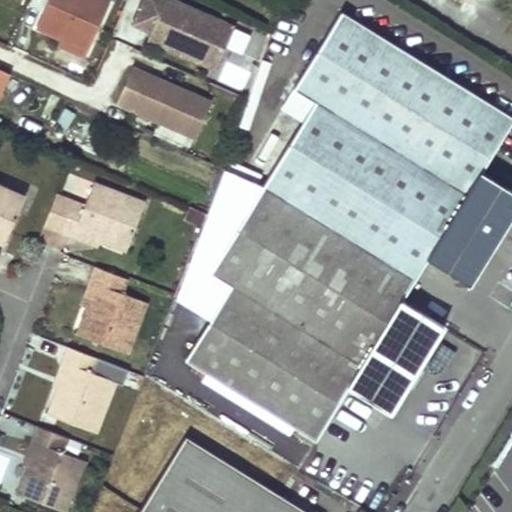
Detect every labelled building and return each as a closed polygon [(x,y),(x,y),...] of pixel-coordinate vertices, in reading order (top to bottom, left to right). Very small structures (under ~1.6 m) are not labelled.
[(65,46),(82,54),(105,3),(99,0),(42,0),(29,30),(54,41),(56,35),(68,41),(65,46)] [(232,26),(173,0),(140,0),(131,21),(149,29),(145,36),(213,67),(232,26)] [(264,188),(414,280),(424,264),(479,176),(511,124),(340,16),(292,93),(315,107),(302,127),(264,188)] [(56,35),(54,41),(65,46),(68,41),(56,35)] [(0,99),(12,74),(0,68),(0,99)] [(222,107),(143,71),(126,107),(191,136),(196,125),(211,132),(222,107)] [(315,107),(292,93),(280,112),(302,127),(315,107)] [(211,132),(196,125),(191,136),(206,143),(211,132)] [(511,196),(479,176),(424,264),(468,292),(511,220),(511,196)] [(144,203),(91,182),(82,205),(70,200),(57,230),(73,236),(75,231),(97,240),(113,246),(116,236),(129,241),(144,203)] [(0,242),(2,243),(23,196),(0,186),(0,242)] [(414,280),(264,188),(210,275),(229,287),(183,360),(314,441),(346,390),(350,384),(370,352),(374,344),(399,305),(414,280)] [(42,224),(57,230),(70,200),(54,194),(42,224)] [(75,231),(73,236),(95,245),(97,240),(75,231)] [(129,241),(116,236),(113,246),(125,251),(129,241)] [(130,279),(99,267),(93,282),(99,284),(89,308),(83,324),(93,327),(89,337),(128,353),(149,301),(124,291),(130,279)] [(99,284),(93,282),(84,306),(89,308),(99,284)] [(350,384),(346,390),(389,417),(442,332),(436,328),(399,305),(374,344),(370,352),(350,384)] [(93,327),(83,324),(79,334),(89,337),(93,327)] [(97,359),(68,347),(62,362),(69,364),(59,387),(53,402),(62,405),(57,417),(97,432),(118,381),(93,371),(97,359)] [(69,364),(62,362),(53,385),(59,387),(69,364)] [(62,405),(53,402),(48,413),(57,417),(62,405)] [(3,418),(0,429),(26,435),(29,424),(3,418)] [(67,437),(37,426),(31,441),(37,443),(27,467),(23,480),(30,483),(25,496),(66,511),(86,460),(62,450),(67,437)] [(306,511),(185,436),(137,511),(306,511)] [(37,443),(31,441),(22,465),(27,467),(37,443)] [(30,483),(23,480),(17,493),(25,496),(30,483)]
